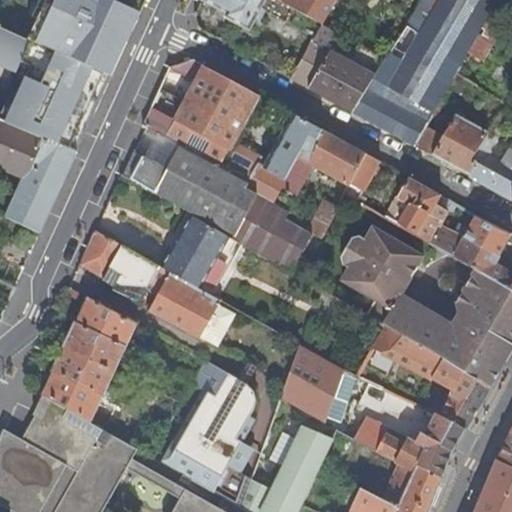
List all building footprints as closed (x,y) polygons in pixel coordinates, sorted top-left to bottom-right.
[(44,0),(26,39),(110,78),(137,20),(93,0),(44,0)] [(322,23),(277,0),(201,0),(226,13),(224,17),(250,31),(261,9),(314,37),(322,23)] [(277,0),(322,23),(323,24),(335,0),(277,0)] [(375,74),(352,111),(415,145),(426,126),(458,72),(467,57),(491,17),(460,0),(422,0),(386,57),(375,74)] [(511,0),(460,0),(491,17),(503,24),(504,25),(511,10),(511,0)] [(491,17),(467,57),(479,64),(503,24),(491,17)] [(323,24),(322,23),(314,37),(312,40),(331,50),(308,87),(352,111),(375,74),(350,61),(354,54),(335,43),(341,33),(337,30),(340,25),(333,21),(330,27),(323,24)] [(0,26),(0,62),(17,70),(19,67),(29,72),(7,124),(76,154),(91,119),(110,78),(26,39),(0,26)] [(312,40),(291,77),(308,87),(331,50),(312,40)] [(181,146),(221,167),(235,142),(261,96),(193,59),(169,69),(167,72),(185,74),(195,78),(177,118),(152,106),(143,126),(158,134),(181,146)] [(318,138),(323,129),(273,102),(263,119),(283,130),(267,160),(235,142),(221,167),(249,182),(260,163),(285,176),(310,133),(318,138)] [(444,136),(432,154),(443,160),(469,174),(476,161),(471,158),(487,134),(455,116),(444,136)] [(0,166),(25,177),(59,191),(76,154),(7,124),(0,121),(0,166)] [(426,126),(415,145),(432,154),(444,136),(426,126)] [(349,182),(365,153),(365,152),(323,129),(318,138),(310,133),(285,176),(260,163),(249,182),(246,186),(273,201),(281,187),(296,195),(314,163),(349,182)] [(167,172),(181,146),(158,134),(144,160),(167,172)] [(276,203),(273,201),(246,186),(249,182),(221,167),(181,146),(167,172),(144,160),(143,160),(133,181),(158,195),(187,211),(229,237),(250,249),(276,203)] [(362,191),(378,161),(365,153),(349,182),(349,184),(362,191)] [(133,155),(123,176),(133,181),(143,160),(133,155)] [(511,180),(476,161),(469,174),(499,191),(511,197),(511,180)] [(6,216),(40,232),(59,191),(25,177),(6,216)] [(399,225),(430,242),(439,226),(442,220),(431,214),(441,195),(410,178),(400,197),(411,204),(399,225)] [(356,201),(362,191),(349,184),(343,194),(356,201)] [(411,204),(400,197),(388,218),(399,225),(411,204)] [(312,233),(313,234),(320,238),(336,208),(323,201),(316,217),(314,217),(307,231),(312,233)] [(257,253),(290,272),(312,233),(307,231),(287,218),(291,212),(276,203),(250,249),(257,253)] [(187,211),(156,265),(199,289),(229,237),(187,211)] [(499,254),(511,233),(476,214),(469,228),(465,235),(499,254)] [(464,238),(465,235),(469,228),(460,223),(455,233),(464,238)] [(475,268),(511,288),(511,270),(497,263),(501,255),(499,254),(465,235),(464,238),(455,233),(439,226),(430,242),(435,245),(446,251),(475,268)] [(511,345),(511,342),(511,288),(475,268),(457,301),(459,313),(453,324),(401,294),(423,256),(373,227),(366,239),(360,236),(352,237),(341,256),(343,265),(349,268),(343,281),(376,300),(367,316),(386,327),(403,337),(409,338),(487,384),(511,345)] [(218,305),(220,301),(199,289),(156,265),(95,231),(80,265),(105,278),(113,264),(149,283),(161,289),(150,310),(201,338),(218,305)] [(435,259),(446,251),(435,245),(435,259)] [(149,283),(113,264),(105,278),(141,298),(149,283)] [(136,323),(87,297),(75,323),(132,350),(134,346),(127,343),(136,323)] [(218,305),(201,338),(211,344),(216,337),(222,340),(236,314),(218,305)] [(132,350),(75,323),(65,347),(115,370),(121,356),(128,359),(132,350)] [(439,415),(466,429),(491,387),(487,384),(409,338),(403,337),(386,327),(366,363),(388,375),(397,359),(427,375),(451,391),(439,415)] [(340,423),(359,377),(301,345),(280,399),(325,424),(327,421),(340,423)] [(115,370),(65,347),(53,371),(110,397),(115,387),(108,384),(115,370)] [(246,384),(206,360),(194,379),(192,384),(202,389),(161,460),(214,489),(254,419),(249,416),(254,408),(255,399),(253,390),(246,384)] [(110,397),(53,371),(43,394),(47,397),(91,421),(102,397),(109,400),(110,397)] [(91,421),(47,397),(24,439),(5,429),(0,441),(0,503),(15,511),(102,511),(127,468),(132,459),(139,447),(91,421)] [(372,448),(440,484),(453,453),(466,429),(439,415),(429,435),(425,433),(420,443),(408,437),(407,438),(376,422),(369,425),(370,426),(359,430),(355,439),(372,448)] [(369,425),(376,422),(365,417),(359,430),(370,426),(369,425)] [(242,505),(254,511),(299,511),(333,439),(304,427),(298,440),(284,468),(272,491),(250,481),(242,505)] [(511,432),(511,433),(497,462),(511,468),(511,432)] [(284,468),(298,440),(285,434),(271,462),(284,468)] [(428,511),(440,484),(372,448),(361,472),(370,478),(374,472),(392,482),(383,499),(363,488),(351,511),(428,511)] [(254,511),(242,505),(225,496),(219,507),(132,459),(127,468),(181,498),(173,511),(254,511)] [(483,495),(476,511),(511,511),(511,468),(497,462),(483,495)]
